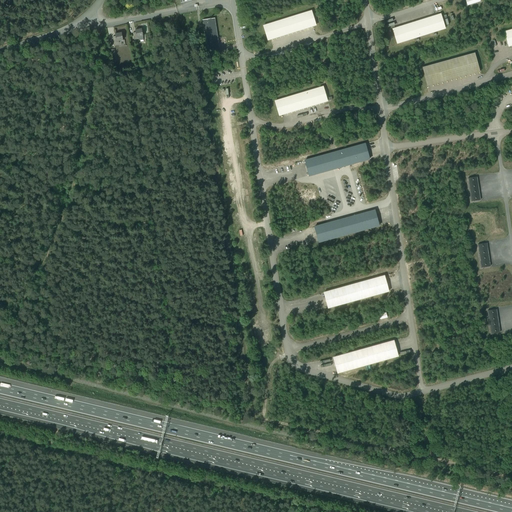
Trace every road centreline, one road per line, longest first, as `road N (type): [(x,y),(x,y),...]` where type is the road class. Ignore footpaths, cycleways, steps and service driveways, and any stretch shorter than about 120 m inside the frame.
road 1 (track): [(243,74),(204,87),(256,416),(511,477)]
road 2 (motorway): [(511,509),(0,386)]
road 3 (motorway): [(0,404),(443,511)]
road 4 (track): [(104,22),(70,187),(37,268)]
road 5 (unclassified): [(88,15),(111,22),(232,0)]
